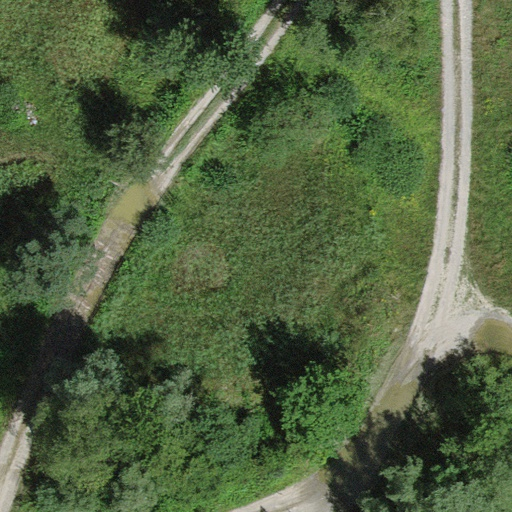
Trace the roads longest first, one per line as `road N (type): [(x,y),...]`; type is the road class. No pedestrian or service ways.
road 1 (track): [(285,0),(63,355),(5,511)]
road 2 (track): [(467,0),(463,252),(511,313)]
road 3 (track): [(463,252),(349,511)]
